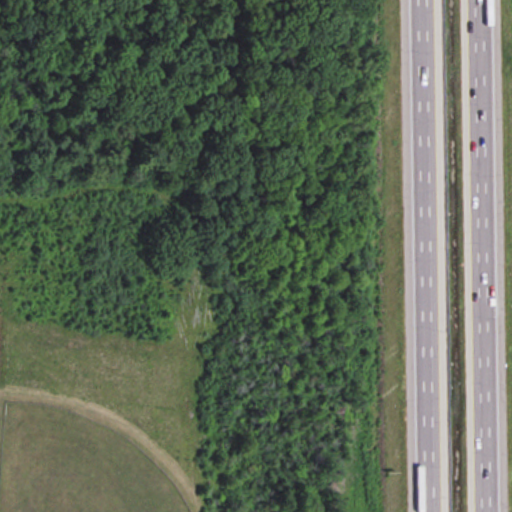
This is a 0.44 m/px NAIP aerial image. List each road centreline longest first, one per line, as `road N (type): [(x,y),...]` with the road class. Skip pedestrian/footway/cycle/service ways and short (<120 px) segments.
road 1 (motorway): [(485,511),(477,0)]
road 2 (motorway): [(420,0),(428,511)]
